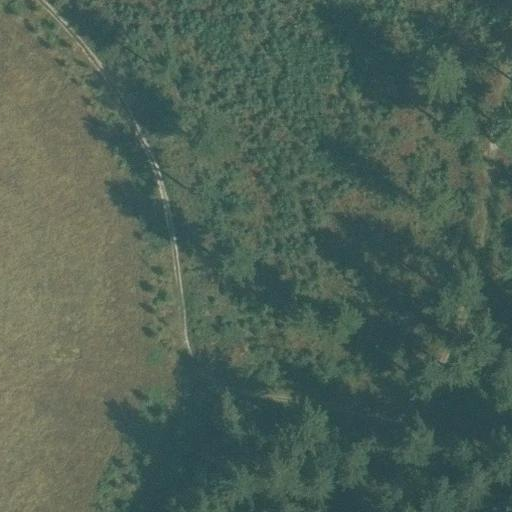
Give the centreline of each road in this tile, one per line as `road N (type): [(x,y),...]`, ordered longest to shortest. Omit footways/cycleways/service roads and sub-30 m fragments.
road 1 (track): [(434,426),(179,383),(181,303),(156,168),(84,46),(38,0)]
road 2 (unknown): [(511,156),(487,318),(434,426)]
